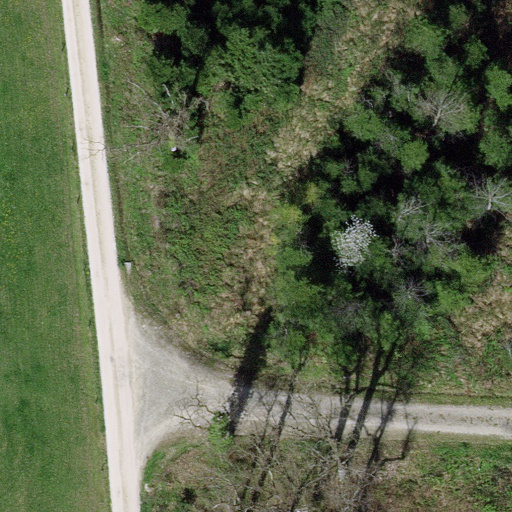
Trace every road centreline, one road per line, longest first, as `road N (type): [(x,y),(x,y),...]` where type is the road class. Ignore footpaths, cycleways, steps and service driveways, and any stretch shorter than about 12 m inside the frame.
road 1 (track): [(165,511),(105,0)]
road 2 (track): [(153,376),(511,401)]
